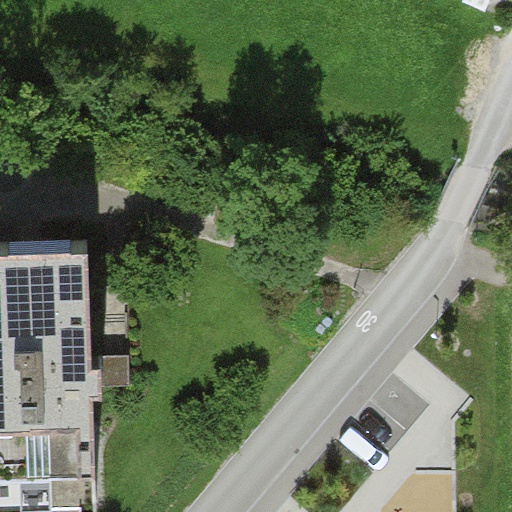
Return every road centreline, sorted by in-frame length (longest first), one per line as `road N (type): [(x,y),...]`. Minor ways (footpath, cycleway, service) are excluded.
road 1 (residential): [(452,230),(219,511)]
road 2 (track): [(511,94),(452,230)]
